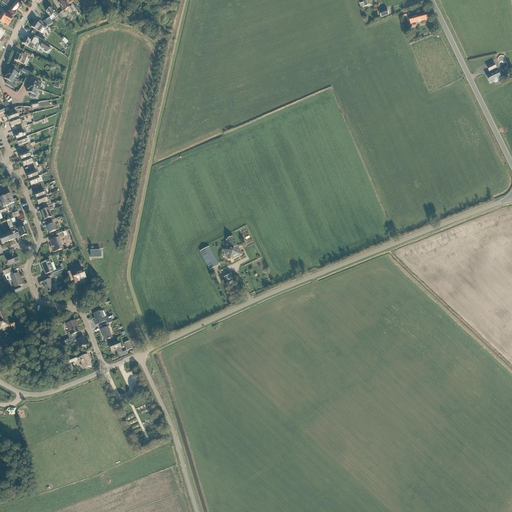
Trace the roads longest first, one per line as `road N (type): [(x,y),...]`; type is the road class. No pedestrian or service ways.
road 1 (tertiary): [(138,354),(505,200)]
road 2 (tertiary): [(511,164),(431,0)]
road 3 (unclassified): [(197,511),(138,354)]
road 4 (unclassified): [(104,369),(82,313),(36,297),(28,273),(34,252)]
